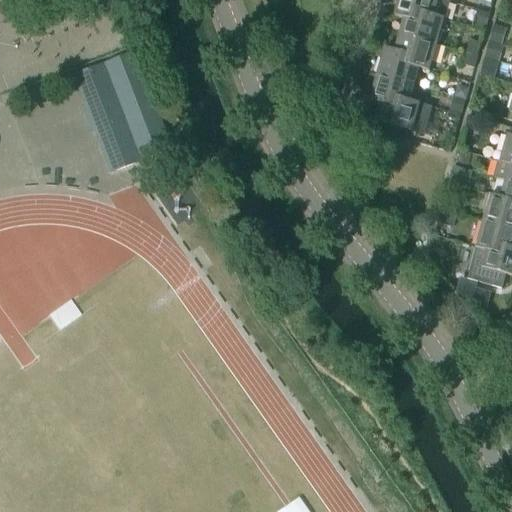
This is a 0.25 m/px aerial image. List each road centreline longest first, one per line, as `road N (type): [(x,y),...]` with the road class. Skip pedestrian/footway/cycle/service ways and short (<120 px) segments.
road 1 (tertiary): [(511,489),(416,327),(283,155)]
road 2 (residential): [(283,155),(335,124),(371,0)]
road 3 (tertiary): [(283,155),(216,0)]
